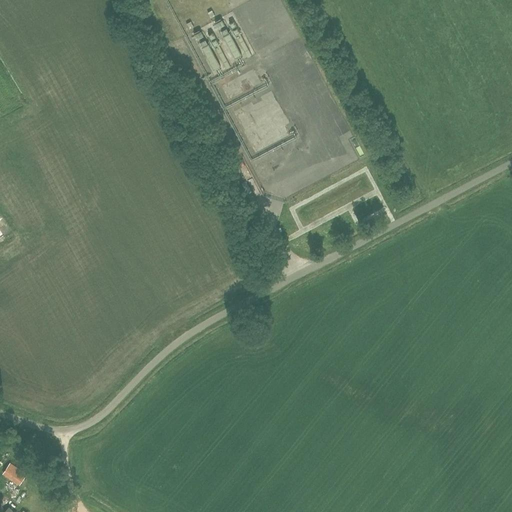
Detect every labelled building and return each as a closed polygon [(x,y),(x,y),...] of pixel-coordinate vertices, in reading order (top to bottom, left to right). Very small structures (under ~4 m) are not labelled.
[(252,55),(234,22),(229,24),(247,58),(252,55)] [(289,36),(297,32),(293,24),(285,28),(289,36)] [(242,55),(228,28),(220,32),(235,58),(242,55)] [(201,31),(195,35),(198,40),(204,36),(201,31)] [(231,67),(213,33),(208,35),(226,69),(231,67)] [(220,66),(206,40),(199,43),(213,70),(220,66)] [(235,74),(239,83),(246,80),(242,71),(235,74)] [(258,131),(266,130),(269,118),(268,114),(272,113),(273,108),(277,107),(274,94),(265,96),(263,104),(252,106),(253,112),(248,113),(250,119),(258,117),(257,124),(250,126),(248,133),(258,131)] [(110,449),(110,458),(124,458),(124,448),(110,449)] [(19,485),(27,473),(11,462),(3,474),(19,485)] [(87,481),(89,487),(96,484),(94,478),(87,481)]
